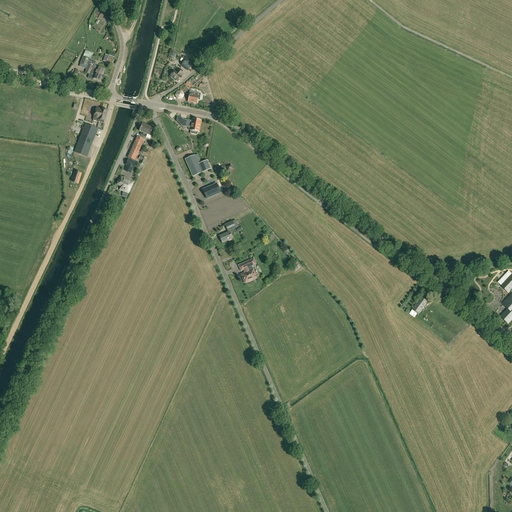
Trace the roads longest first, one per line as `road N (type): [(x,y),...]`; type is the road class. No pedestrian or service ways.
road 1 (unclassified): [(328,511),(152,104)]
road 2 (tertiary): [(511,347),(223,119),(152,104)]
road 3 (track): [(0,356),(97,148)]
road 4 (track): [(0,410),(98,205)]
road 5 (unclassified): [(152,104),(281,0)]
